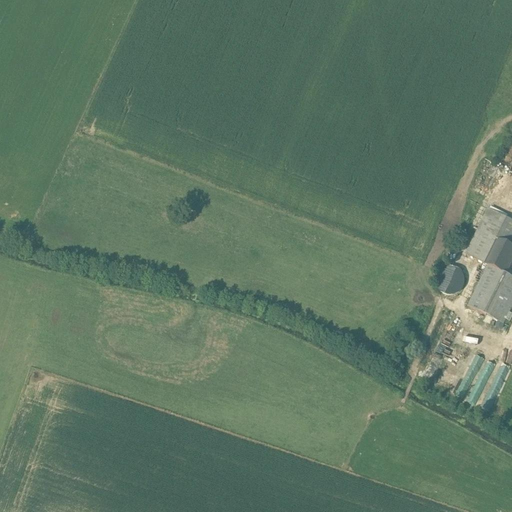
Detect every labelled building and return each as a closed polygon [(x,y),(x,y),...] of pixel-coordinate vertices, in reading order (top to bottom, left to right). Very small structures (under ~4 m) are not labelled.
[(495,240),(499,233),(506,219),(489,210),(479,231),(495,240)] [(467,256),(472,259),(473,259),(483,264),(495,240),(479,231),(467,256)] [(511,247),(496,240),(494,242),(483,265),(505,275),(511,261),(511,247)] [(481,269),(484,271),(485,271),(467,307),(503,325),(511,306),(511,278),(506,275),(505,276),(484,265),(481,269)] [(437,276),(436,278),(435,281),(436,284),(436,287),(438,290),(439,292),(442,294),(445,295),(447,296),(451,296),(453,296),(456,294),(458,293),(461,291),(462,288),(463,285),(463,283),(463,280),(463,278),(462,275),(460,273),(459,272),(456,270),(454,269),(452,268),(449,268),(447,269),(445,269),(442,270),(440,272),(438,274),(437,276)]
